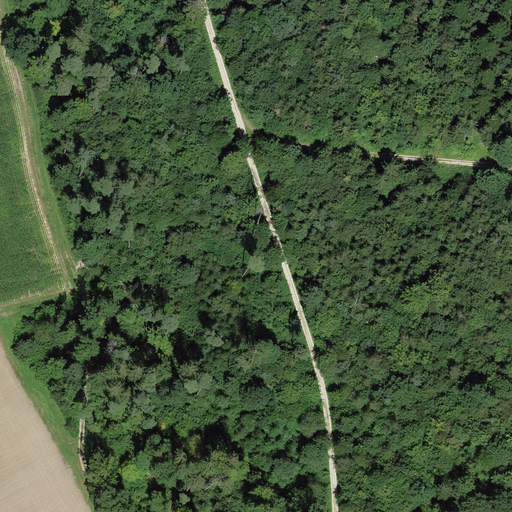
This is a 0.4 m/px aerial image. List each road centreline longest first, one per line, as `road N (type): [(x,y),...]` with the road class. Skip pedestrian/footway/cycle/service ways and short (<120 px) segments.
road 1 (track): [(108,511),(82,455),(112,341),(101,290),(64,207),(17,0)]
road 2 (track): [(334,511),(326,400),(198,0)]
road 3 (track): [(511,167),(305,150),(241,134)]
